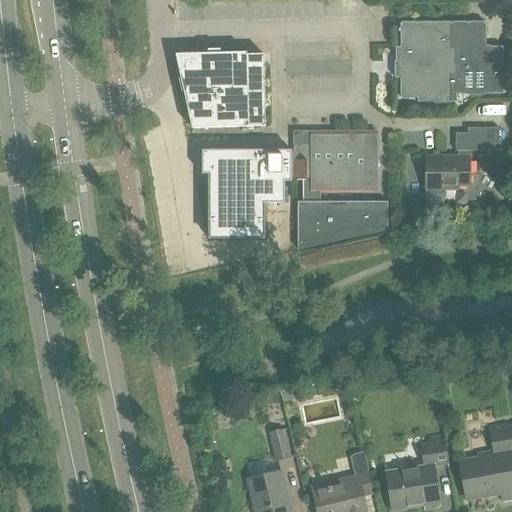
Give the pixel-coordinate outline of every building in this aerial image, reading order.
[(486,24),(452,24),(400,24),(400,48),(395,48),(396,79),(400,79),(400,98),(417,98),(417,103),(452,103),(452,98),(456,98),(456,94),(463,94),(463,95),(485,95),(485,94),(503,94),(503,48),(486,48),(486,24)] [(264,55),(247,55),(247,53),(220,54),(220,50),(208,50),(208,54),(176,55),(181,79),(179,79),(182,92),(184,92),(192,129),(265,127),(264,55)] [(458,151),(458,157),(426,157),(426,200),(429,204),(433,207),(438,207),(442,204),(445,200),(444,186),(469,186),(469,151),(499,151),(499,128),(468,128),(468,134),(455,134),(455,151),(458,151)] [(293,161),(293,180),(303,180),(303,203),(298,203),(297,252),(311,239),(354,230),(387,229),(387,207),(374,207),(374,203),(319,203),(319,191),(323,191),(323,192),(350,192),(350,190),(361,190),(361,192),(378,192),(377,133),(366,133),(361,133),(361,135),(349,135),(349,133),(323,133),(323,135),(310,135),(294,135),(294,144),(293,161)] [(293,161),(293,151),(289,151),(289,154),(269,154),(269,150),(202,150),(202,173),(209,173),(208,238),(264,238),(264,203),(284,203),(284,181),(292,181),(292,180),(293,180),(293,161)] [(291,387),(279,387),(283,403),(290,401),(293,396),(291,387)] [(462,463),(469,500),(501,495),(502,502),(511,500),(511,476),(510,467),(511,466),(511,427),(507,428),(507,425),(489,428),(493,453),(478,455),(479,460),(462,463)] [(283,431),(270,434),(276,461),(290,458),(283,431)] [(419,440),(423,467),(384,473),(390,511),(394,511),(424,507),(423,503),(432,502),(432,506),(440,505),(434,468),(448,466),(444,436),(429,439),(430,444),(421,446),(420,440),(419,440)] [(375,495),(369,470),(364,453),(352,458),(357,480),(343,483),(344,487),(332,490),(331,488),(327,489),(328,491),(316,494),(313,482),(312,482),(318,511),(364,511),(361,498),(375,495)] [(249,467),(252,480),(247,481),(254,511),(289,511),(281,473),(278,473),(275,460),(249,467)]
